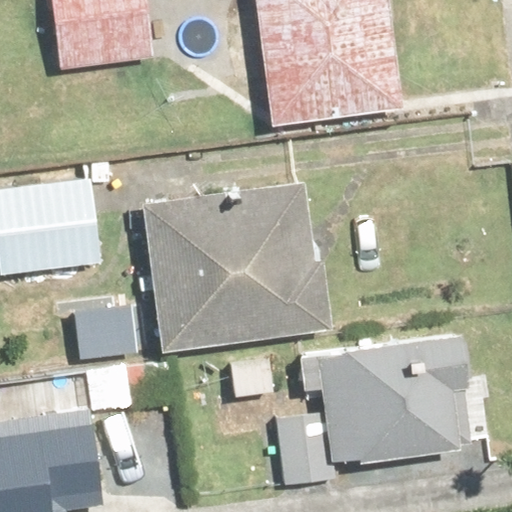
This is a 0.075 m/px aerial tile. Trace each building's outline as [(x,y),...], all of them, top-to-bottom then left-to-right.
[(134,0),(32,0),(42,73),(142,59),(134,0)] [(240,0),(243,24),(180,30),(184,67),(247,61),(253,128),(382,115),(374,35),(389,33),(385,0),(240,0)] [(73,176),(0,182),(0,280),(82,273),(73,176)] [(294,182),(126,202),(144,353),(312,333),(294,182)] [(304,405),(262,410),(271,491),(342,483),(340,463),(490,445),(482,380),(454,383),(448,334),(285,353),(289,388),(302,386),(304,405)] [(273,358),(212,365),(216,401),(277,394),(273,358)] [(0,511),(82,511),(65,404),(27,410),(23,389),(0,392),(0,511)]
